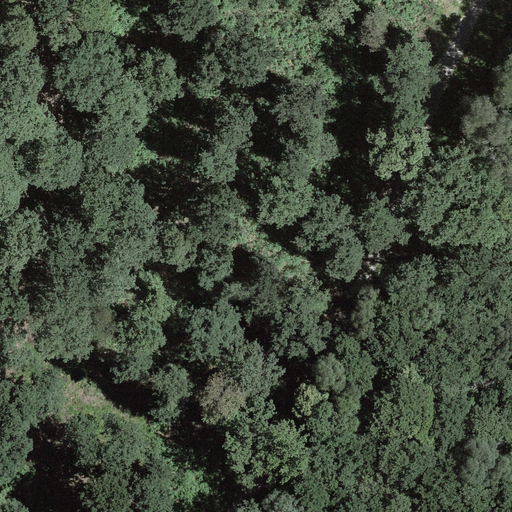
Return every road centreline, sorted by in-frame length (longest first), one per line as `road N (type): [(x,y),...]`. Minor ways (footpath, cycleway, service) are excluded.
road 1 (track): [(237,511),(385,258)]
road 2 (track): [(385,258),(472,0)]
